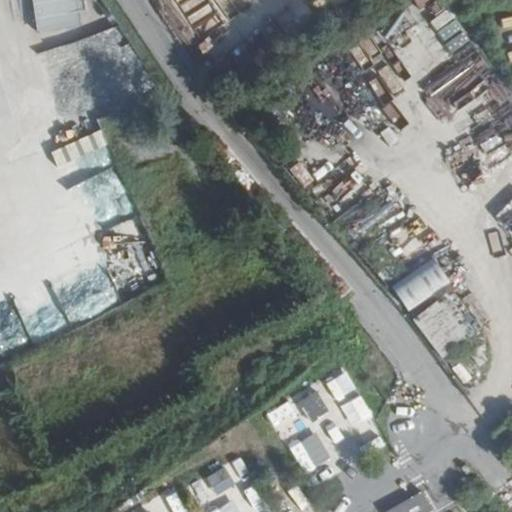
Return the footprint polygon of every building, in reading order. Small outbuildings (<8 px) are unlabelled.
[(31,0),(32,30),(79,28),(77,0),(31,0)] [(392,286),(409,310),(451,281),(433,257),(392,286)] [(309,421),(329,413),(321,391),(300,399),(309,421)] [(351,431),(356,442),(379,432),(374,421),(351,431)] [(208,473),(210,485),(230,481),(227,468),(208,473)] [(384,511),(434,511),(424,491),(384,511)]
